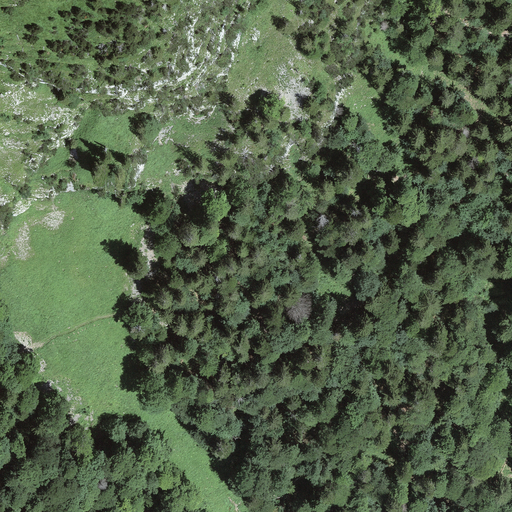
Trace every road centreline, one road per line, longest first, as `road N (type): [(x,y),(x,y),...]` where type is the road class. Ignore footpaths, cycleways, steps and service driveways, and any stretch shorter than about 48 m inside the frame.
road 1 (motorway): [(231,0),(511,314)]
road 2 (motorway): [(511,98),(423,0)]
